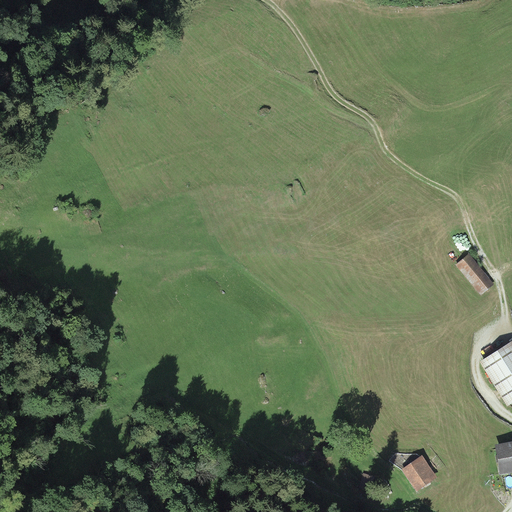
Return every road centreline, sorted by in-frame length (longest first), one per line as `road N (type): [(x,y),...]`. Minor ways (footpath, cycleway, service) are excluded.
road 1 (track): [(505,315),(497,278),(456,197),(389,154),(369,118),(336,97),(275,0)]
road 2 (track): [(427,511),(345,417),(298,316),(241,267)]
road 3 (track): [(414,500),(360,499),(314,479),(172,392)]
road 4 (track): [(330,0),(388,79),(422,106),(452,107),(511,81)]
road 5 (track): [(377,130),(239,51)]
road 6 (track): [(339,0),(406,12),(490,0)]
